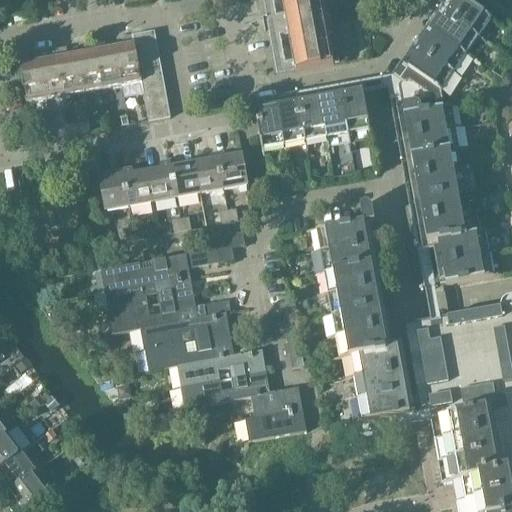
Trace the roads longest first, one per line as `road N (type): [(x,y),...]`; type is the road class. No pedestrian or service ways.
road 1 (residential): [(263,338),(248,259),(285,205),(394,189)]
road 2 (residential): [(511,285),(410,305),(394,189)]
road 3 (residential): [(187,128),(1,162),(0,152)]
road 4 (residential): [(0,43),(165,12)]
road 5 (residential): [(246,96),(231,0),(165,12)]
